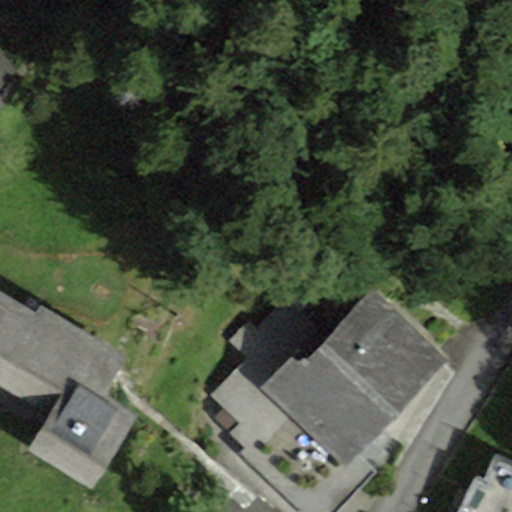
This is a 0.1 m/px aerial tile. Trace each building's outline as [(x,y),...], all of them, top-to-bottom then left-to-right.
[(0,80),(10,73),(0,59),(0,80)] [(353,268),(307,230),(293,248),(339,286),(353,268)] [(434,355),(369,294),(328,337),(285,296),(255,327),(245,318),(227,337),(246,355),(210,393),(254,434),(240,448),(307,511),(312,511),(362,460),(347,447),(434,355)] [(108,362),(0,297),(0,377),(56,411),(37,443),(87,473),(125,409),(92,389),(108,362)] [(511,511),(511,460),(492,452),(464,511),(511,511)]
